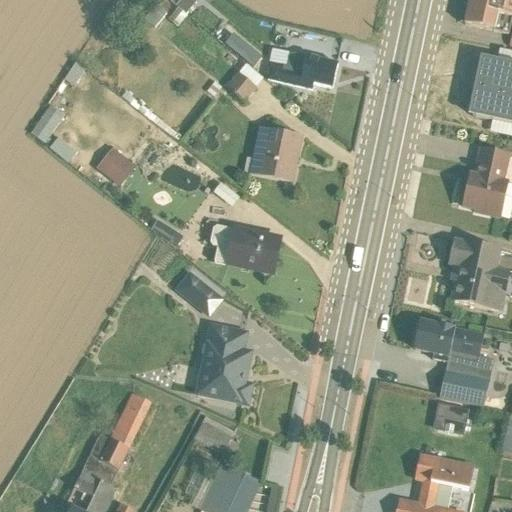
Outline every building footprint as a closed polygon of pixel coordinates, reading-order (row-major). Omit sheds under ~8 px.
[(511,3),(497,0),(469,0),(463,27),(507,37),(511,14),(511,3)] [(268,70),(265,82),(311,93),(312,87),(331,91),(336,67),(288,56),(287,62),(283,62),(282,66),(270,64),(268,70)] [(511,67),(479,60),(469,108),(473,110),(471,119),(511,127),(511,67)] [(261,82),(244,68),(225,90),(243,106),(244,106),(255,92),(254,91),(261,82)] [(50,107),(30,134),(44,145),(64,118),(50,107)] [(301,140),(257,131),(247,177),(291,187),(301,140)] [(112,150),(96,170),(120,189),(136,169),(112,150)] [(509,159),(480,153),(472,187),(467,187),(465,194),(463,194),(460,205),(463,206),(462,210),(474,213),(474,216),(499,221),(506,186),(504,185),(509,159)] [(220,187),(212,196),(231,211),(238,201),(220,187)] [(159,225),(151,235),(171,250),(181,238),(159,225)] [(279,243),(215,230),(212,233),(209,246),(211,250),(216,251),(213,266),(272,278),(279,243)] [(500,254),(452,243),(447,268),(452,269),(451,273),(456,275),(449,305),(501,316),(509,274),(496,270),(500,254)] [(189,276),(173,295),(207,323),(223,304),(189,276)] [(446,366),(438,403),(459,407),(483,407),(492,364),(478,361),(482,339),(419,325),(413,352),(432,357),(431,363),(446,366)] [(245,338),(208,330),(204,348),(201,348),(200,358),(202,358),(193,398),(246,409),(250,389),(243,387),(249,357),(241,355),(245,338)] [(128,453),(150,407),(130,397),(108,442),(99,438),(73,492),(82,497),(79,503),(89,508),(86,511),(73,511),(72,511),(71,511),(127,511),(119,508),(116,511),(111,511),(114,507),(110,504),(116,493),(110,490),(117,474),(128,453)] [(511,402),(500,455),(511,457),(511,402)] [(231,443),(235,437),(204,421),(200,427),(201,428),(193,443),(221,458),(229,443),(231,443)] [(468,495),(474,471),(419,460),(414,483),(423,485),(418,508),(398,504),(396,511),(446,511),(451,492),(468,495)] [(209,481),(193,474),(183,496),(190,500),(187,508),(195,511),(247,511),(259,485),(220,466),(211,484),(209,483),(209,481)] [(275,511),(279,493),(270,491),(265,511),(275,511)]
